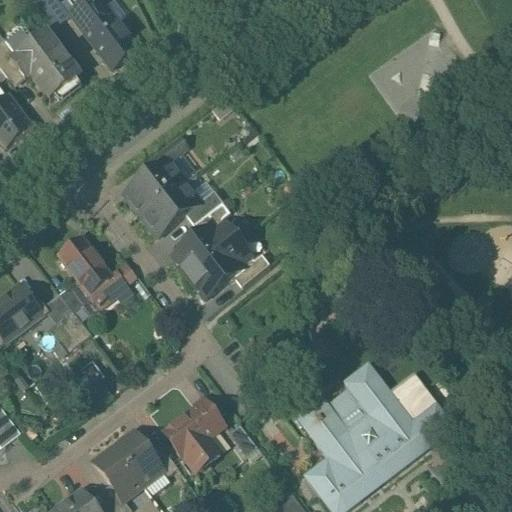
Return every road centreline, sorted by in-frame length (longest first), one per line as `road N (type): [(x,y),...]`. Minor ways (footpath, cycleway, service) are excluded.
road 1 (residential): [(80,178),(204,337),(0,483)]
road 2 (residential): [(306,0),(80,178)]
